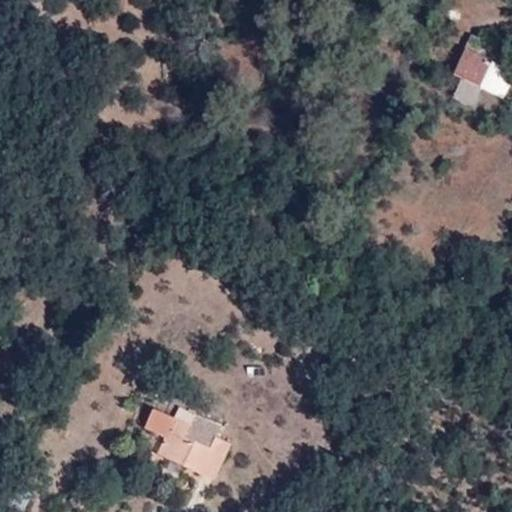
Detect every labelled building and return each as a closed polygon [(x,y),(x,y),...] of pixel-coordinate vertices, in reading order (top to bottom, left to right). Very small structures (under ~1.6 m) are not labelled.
[(472,80),(471,86),(494,94),(502,68),(459,53),(466,32),(460,29),(445,70),(452,72),(472,80)] [(464,105),(471,86),(472,80),(452,72),(444,98),(464,105)] [(483,93),(478,107),(501,114),(505,100),(483,93)] [(146,456),(149,457),(185,442),(183,441),(160,429),(164,421),(143,411),(134,427),(155,439),(146,456)] [(170,411),(164,421),(160,429),(183,441),(191,422),(170,411)] [(207,454),(174,470),(200,483),(217,447),(205,442),(210,432),(191,422),(183,441),(185,442),(207,454)] [(149,457),(174,470),(207,454),(185,442),(149,457)]
